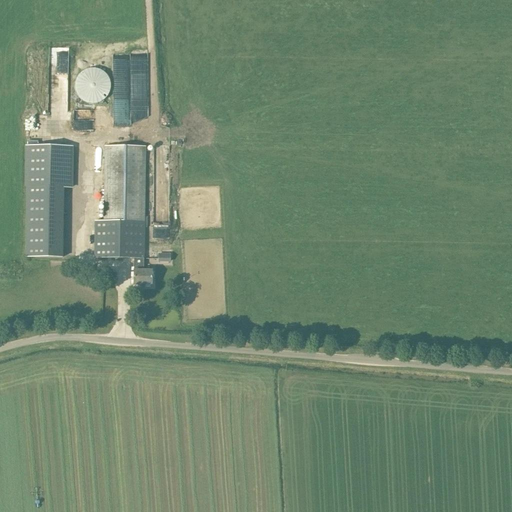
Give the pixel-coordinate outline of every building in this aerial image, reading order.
[(113,61),(130,61),(130,86),(144,86),(144,88),(147,88),(148,59),(131,59),(131,58),(113,58),(113,61)] [(75,82),(75,87),(76,92),(79,97),(82,101),(87,103),(93,104),(98,103),(103,101),(107,97),(109,93),(111,87),(110,82),(108,77),(105,73),(100,70),(95,69),(90,69),(85,70),(81,73),(77,77),(75,82)] [(74,120),(94,120),(94,110),(74,111),(74,120)] [(63,188),(70,188),(71,147),(27,146),(26,187),(25,257),(62,258),(63,188)] [(94,259),(133,259),(143,259),(144,259),(146,147),(104,148),(103,221),(94,222),(94,259)] [(143,259),(133,259),(133,270),(133,285),(151,285),(151,271),(143,271),(143,259)]
